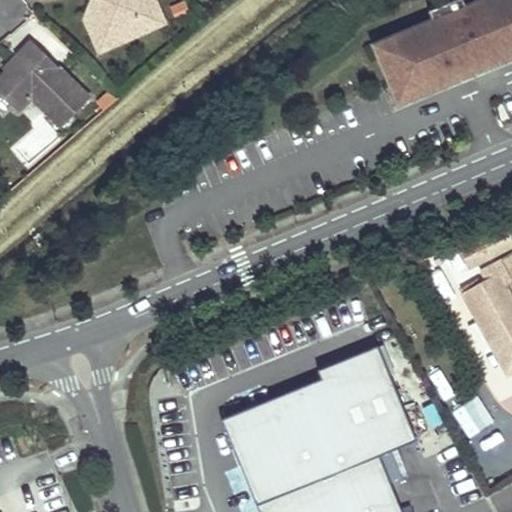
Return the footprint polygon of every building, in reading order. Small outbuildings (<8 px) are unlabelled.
[(163,21),(153,0),(91,0),(85,18),(100,22),(105,34),(116,29),(120,40),(163,21)] [(511,68),(511,0),(509,0),(476,13),(472,3),(438,16),(442,26),(381,49),(404,110),(465,87),(463,81),(494,69),(496,75),(511,68)] [(85,18),(99,50),(120,40),(116,29),(105,34),(100,22),(85,18)] [(89,98),(31,39),(19,50),(24,55),(6,72),(4,70),(0,74),(0,94),(16,111),(32,96),(60,126),(89,98)] [(24,55),(19,50),(1,67),(4,70),(6,72),(24,55)] [(465,87),(496,75),(494,69),(463,81),(465,87)] [(509,373),(511,370),(511,294),(507,286),(511,283),(511,253),(494,263),(484,269),(489,278),(465,292),(509,373)] [(400,511),(379,456),(416,442),(378,346),(318,369),(321,378),(222,417),(258,511),(400,511)] [(479,398),(453,413),(469,440),(495,424),(479,398)]
